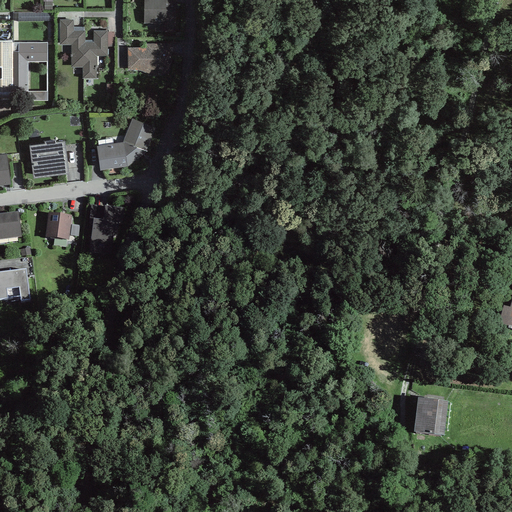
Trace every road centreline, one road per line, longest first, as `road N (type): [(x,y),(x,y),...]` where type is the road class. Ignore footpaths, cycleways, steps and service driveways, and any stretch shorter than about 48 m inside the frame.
road 1 (residential): [(80,511),(107,312),(152,180)]
road 2 (residential): [(152,180),(187,67),(189,0)]
road 3 (residential): [(152,180),(0,199)]
